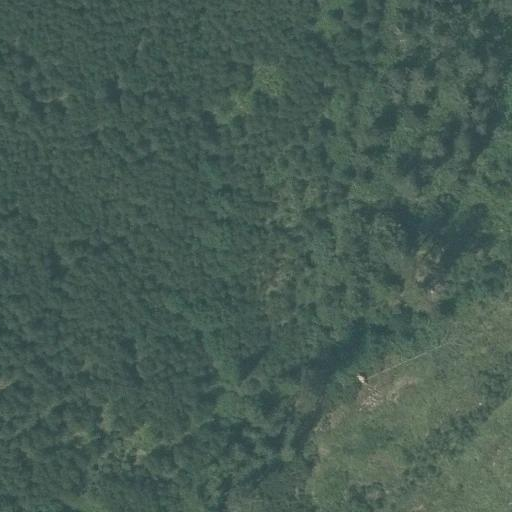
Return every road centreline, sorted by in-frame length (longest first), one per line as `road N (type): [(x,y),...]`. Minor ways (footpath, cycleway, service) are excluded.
road 1 (track): [(335,260),(356,226),(402,0)]
road 2 (track): [(356,226),(385,287),(385,323),(364,340),(339,324),(335,260)]
